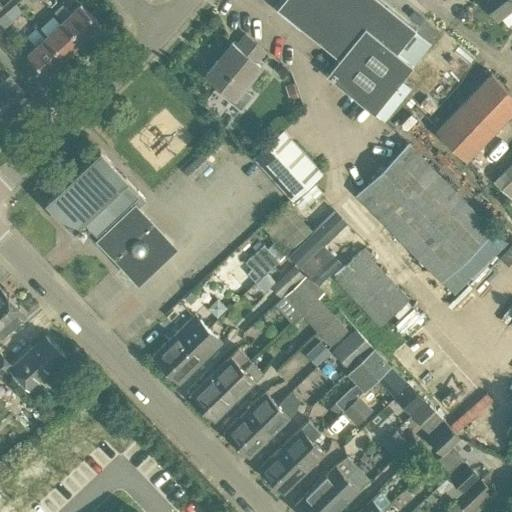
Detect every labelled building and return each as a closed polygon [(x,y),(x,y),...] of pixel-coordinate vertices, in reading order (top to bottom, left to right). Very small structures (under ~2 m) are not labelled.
[(379,0),(283,0),(277,8),(300,27),(338,58),(326,74),(374,113),(413,64),(397,52),(416,29),(415,28),(379,0)] [(511,0),(482,0),(498,19),(511,7),(511,0)] [(62,19),(82,40),(100,23),(99,22),(88,11),(81,3),(80,2),(70,11),(61,2),(53,10),(62,19)] [(0,45),(1,47),(9,39),(1,30),(12,19),(5,11),(0,14),(0,45)] [(62,19),(45,35),(65,56),(82,40),(62,19)] [(256,61),(265,50),(245,34),(236,45),(231,41),(206,74),(223,87),(220,91),(241,108),(252,95),(242,87),(260,64),(256,61)] [(65,56),(45,35),(26,53),(27,54),(28,53),(46,72),(45,73),(46,74),(65,56)] [(511,91),(491,72),(436,130),(466,158),(511,109),(511,91)] [(9,75),(0,82),(0,85),(7,93),(15,102),(25,93),(9,75)] [(293,82),(284,85),(290,99),(298,96),(293,82)] [(315,180),(324,172),(283,128),(252,156),(293,201),(315,180)] [(491,227),(472,209),(409,142),(356,195),(369,210),(439,280),(491,227)] [(77,225),(79,227),(79,228),(78,229),(79,230),(79,231),(79,232),(80,232),(81,233),(82,233),(83,232),(84,232),(85,231),(98,231),(101,235),(100,237),(138,278),(145,271),(146,272),(147,272),(148,272),(149,271),(150,270),(150,269),(150,268),(150,267),(150,266),(173,245),(135,205),(144,197),(126,178),(121,182),(106,166),(111,162),(100,150),(46,201),(73,229),(77,225)] [(183,170),(192,179),(210,162),(202,153),(183,170)] [(511,161),(494,180),(511,197),(511,161)] [(324,190),(315,180),(293,201),(301,210),(324,190)] [(331,207),(312,226),(298,239),(302,242),(289,254),(309,275),(322,263),(379,325),(409,297),(363,248),(366,245),(331,207)] [(287,253),(278,243),(270,250),(264,243),(245,260),(251,267),(246,271),(256,281),(287,253)] [(284,293),(306,273),(296,262),(275,282),(284,293)] [(306,273),(284,293),(284,294),(302,313),(319,297),(324,292),(306,273)] [(0,308),(12,298),(0,285),(0,308)] [(197,295),(192,290),(185,296),(190,302),(197,295)] [(319,297),(302,313),(317,330),(335,314),(319,297)] [(12,298),(0,308),(0,336),(26,313),(12,298)] [(341,309),(335,314),(317,330),(330,345),(348,328),(347,327),(353,321),(341,309)] [(164,370),(208,328),(194,314),(151,355),(164,370)] [(208,328),(164,370),(178,384),(222,342),(208,328)] [(373,346),(357,330),(335,351),(351,367),(373,346)] [(45,333),(12,363),(9,366),(11,368),(28,387),(41,374),(53,387),(67,375),(55,362),(64,353),(45,333)] [(320,340),(306,353),(315,363),(329,350),(320,340)] [(201,407),(251,360),(239,347),(189,394),(190,396),(189,401),(195,407),(200,406),(201,407)] [(289,348),(271,360),(278,372),(297,361),(289,348)] [(0,349),(0,377),(11,368),(9,366),(12,363),(0,349)] [(373,349),(349,372),(365,390),(377,378),(390,367),(373,349)] [(251,360),(201,407),(202,408),(201,413),(207,419),(212,419),(214,420),(263,373),(251,360)] [(377,378),(393,395),(408,382),(391,365),(390,367),(377,378)] [(285,398),(308,384),(301,373),(278,387),(285,398)] [(424,399),(408,382),(393,395),(392,396),(409,414),(410,413),(424,399)] [(236,443),(276,404),(264,392),(223,431),(224,432),(224,436),(230,443),(235,443),(236,443)] [(360,395),(344,411),(356,424),(372,408),(360,395)] [(424,399),(410,413),(428,432),(443,418),(424,399)] [(288,417),(276,404),(236,443),(248,456),(288,417)] [(308,420),(258,467),(259,468),(259,473),(265,479),(270,479),(271,480),(311,441),(320,432),(308,420)] [(442,454),(453,445),(460,437),(446,422),(427,439),(442,454)] [(311,441),(271,480),(270,484),(276,491),(281,490),(282,492),(323,453),(311,441)] [(453,445),(442,454),(434,461),(448,475),(464,459),(458,450),(453,445)] [(334,464),(293,503),(294,504),(294,509),(297,511),(308,511),(356,467),(345,455),(334,464)] [(464,459),(448,475),(438,483),(454,500),(481,476),(464,459)] [(356,467),(308,511),(333,511),(368,479),(356,467)] [(481,477),(457,500),(449,509),(451,511),(470,511),(490,487),(481,477)] [(393,503),(380,490),(356,511),(384,511),(393,503)]
